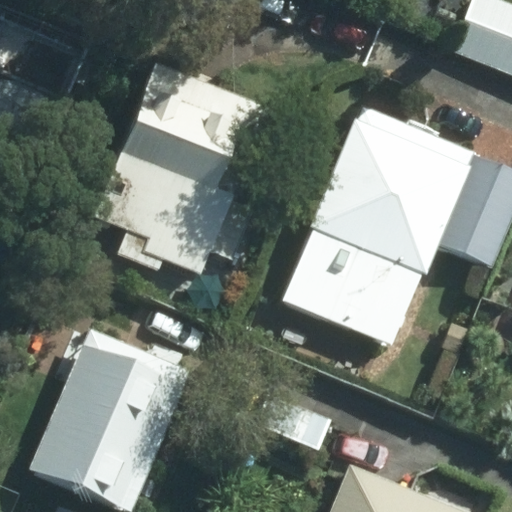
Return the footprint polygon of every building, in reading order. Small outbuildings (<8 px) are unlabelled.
[(213,42),(232,0),(152,0),(147,12),(213,42)] [(511,12),(481,0),(466,0),(446,55),(511,81),(511,12)] [(459,11),(438,2),(428,28),(448,36),(459,11)] [(92,39),(1,5),(0,6),(0,56),(9,60),(5,73),(60,93),(62,85),(74,88),(92,39)] [(263,118),(149,70),(87,224),(120,238),(111,260),(153,277),(158,267),(194,281),(224,209),(205,201),(218,172),(238,180),(263,118)] [(468,159),(353,111),(262,344),(332,372),(345,339),(382,353),(410,284),(417,287),(468,159)] [(511,207),(511,177),(470,160),(435,253),(486,273),(511,207)] [(128,511),(183,380),(79,337),(20,477),(103,511),(128,511)] [(325,427),(252,396),(237,428),(311,459),(325,427)] [(445,511),(344,469),(325,511),(445,511)]
